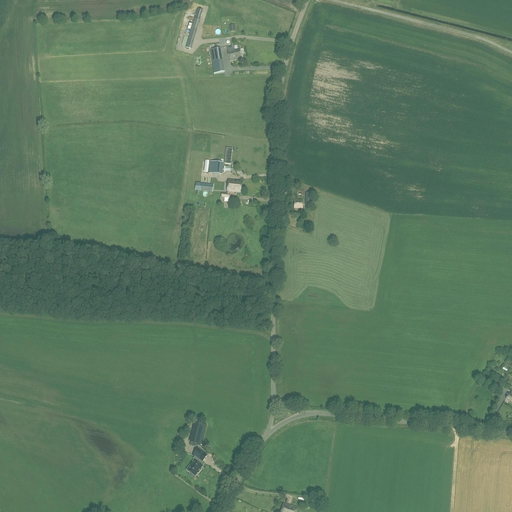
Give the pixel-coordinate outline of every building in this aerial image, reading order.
[(185,47),(191,49),(203,10),(198,8),(185,47)] [(229,52),(228,52),(230,61),(242,59),(240,49),(233,50),(232,47),(228,48),(229,52)] [(214,73),(225,72),(221,48),(210,50),(214,73)] [(224,163),(210,161),(209,173),(222,175),(224,163)] [(235,190),(235,192),(241,192),(242,181),(228,180),(228,183),(235,184),(234,187),(235,187),(235,188),(237,188),(236,190),(235,190)] [(213,192),(213,190),(214,185),(201,183),(200,191),(213,192)] [(230,191),(235,192),(235,190),(236,190),(237,188),(235,188),(235,187),(234,187),(235,184),(228,183),(227,194),(222,194),(222,197),(225,197),(224,200),(228,200),(229,198),(230,191)] [(500,391),(503,387),(498,381),(494,385),(500,391)] [(206,425),(194,422),(190,441),(201,444),(206,425)] [(207,455),(198,448),(193,455),(195,457),(193,459),(194,460),(187,470),(195,476),(198,473),(199,474),(202,469),(201,469),(203,466),(200,464),(202,461),(203,461),(207,455)]
